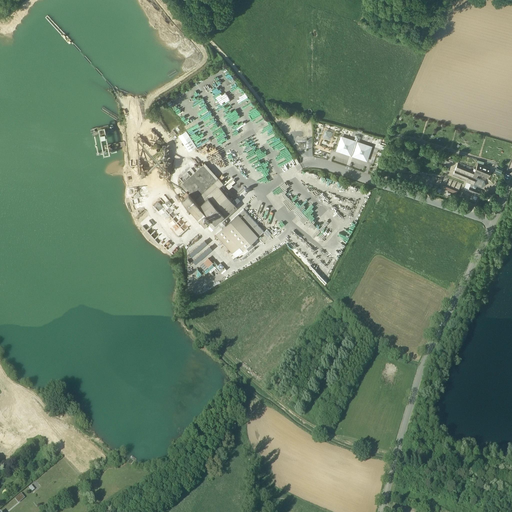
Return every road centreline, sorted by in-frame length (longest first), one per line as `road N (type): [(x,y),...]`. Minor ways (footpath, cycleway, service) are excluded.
road 1 (unclassified): [(511,187),(429,358),(387,511)]
road 2 (track): [(399,459),(353,447),(301,419),(210,347),(190,312)]
road 3 (track): [(310,165),(172,0)]
road 4 (track): [(312,0),(313,164)]
road 5 (track): [(110,453),(9,381),(0,364)]
